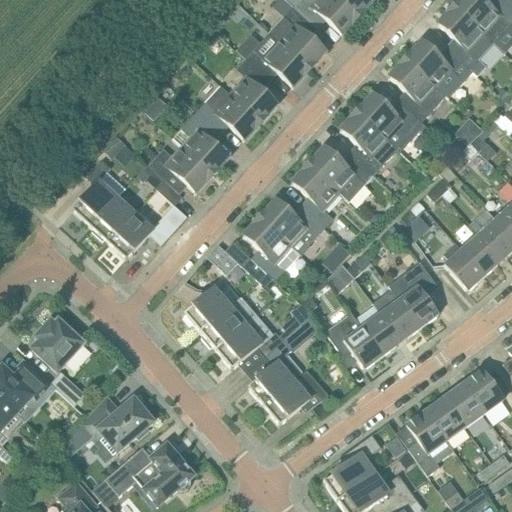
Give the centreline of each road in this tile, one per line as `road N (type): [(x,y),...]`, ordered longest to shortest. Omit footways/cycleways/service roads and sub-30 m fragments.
road 1 (residential): [(123,323),(417,0)]
road 2 (residential): [(261,489),(511,303)]
road 3 (unclassified): [(0,186),(170,0)]
road 4 (residential): [(261,489),(123,323)]
road 5 (residential): [(123,323),(74,274),(42,261),(0,302)]
